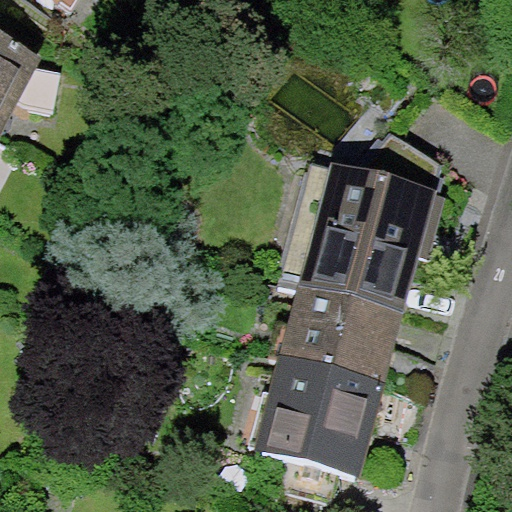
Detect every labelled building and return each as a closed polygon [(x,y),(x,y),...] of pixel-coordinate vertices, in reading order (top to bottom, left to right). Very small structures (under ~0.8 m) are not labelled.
[(39,0),(52,8),(57,0),(39,0)] [(0,131),(34,67),(0,48),(0,131)] [(278,290),(306,298),(395,322),(400,304),(413,257),(424,260),(439,204),(433,202),(440,175),(387,140),(352,181),(311,170),(278,290)] [(381,374),(395,322),(306,298),(287,366),(377,390),(381,374)] [(287,366),(263,455),(288,462),(279,492),(332,507),(340,477),(353,479),(357,461),(377,390),(287,366)] [(103,407),(65,397),(53,442),(90,453),(103,407)]
